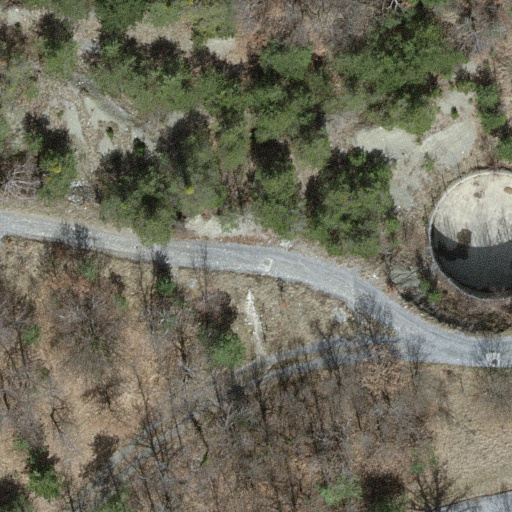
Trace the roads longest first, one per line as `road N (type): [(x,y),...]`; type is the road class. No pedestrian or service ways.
road 1 (track): [(0,220),(307,268),(366,295),(436,343),(511,351)]
road 2 (track): [(436,343),(304,347),(160,413),(49,511)]
